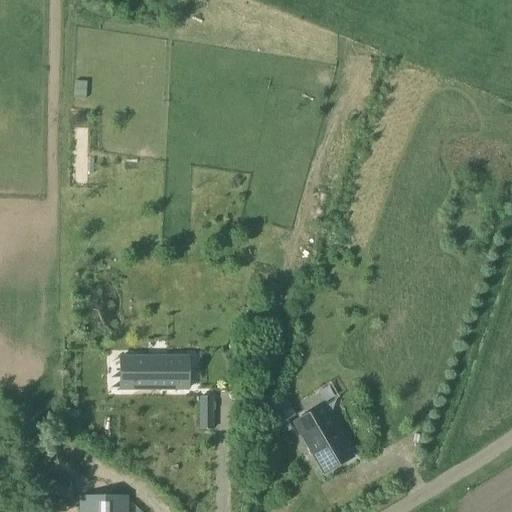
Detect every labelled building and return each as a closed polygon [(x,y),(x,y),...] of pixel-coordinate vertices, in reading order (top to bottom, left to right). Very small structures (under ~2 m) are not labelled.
[(268,328),(272,307),(249,303),(245,324),(268,328)] [(188,390),(188,358),(119,358),(119,390),(188,390)] [(212,398),(200,398),(199,430),(212,430),(212,398)] [(292,421),(323,475),(353,458),(322,404),(292,421)] [(280,431),(289,425),(284,417),(293,412),(290,407),(272,417),(280,431)] [(383,452),(396,448),(391,430),(378,434),(383,452)] [(115,436),(88,437),(89,451),(116,450),(115,436)]
